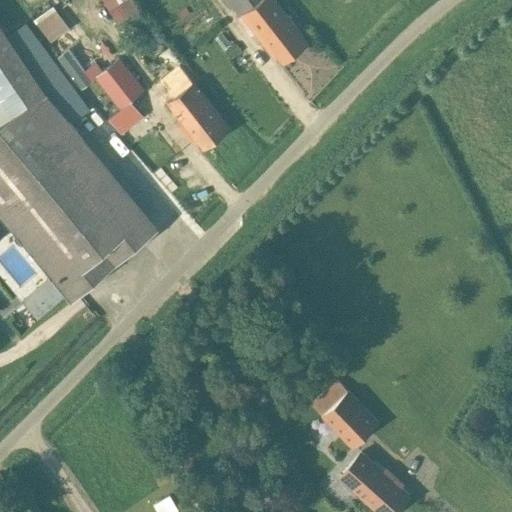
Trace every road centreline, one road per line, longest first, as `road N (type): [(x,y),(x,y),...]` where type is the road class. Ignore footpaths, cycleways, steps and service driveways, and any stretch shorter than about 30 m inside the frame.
road 1 (residential): [(0,453),(449,0)]
road 2 (unknown): [(185,262),(43,91),(0,24)]
